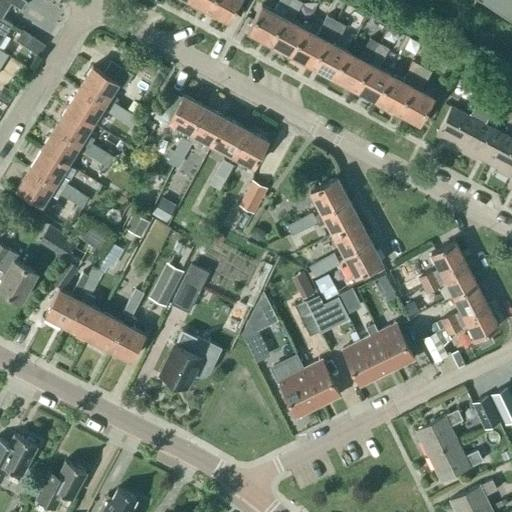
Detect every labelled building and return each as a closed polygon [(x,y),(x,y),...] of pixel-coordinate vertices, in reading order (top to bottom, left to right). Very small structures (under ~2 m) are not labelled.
[(0,0),(0,16),(1,18),(1,17),(10,3),(20,9),(26,0),(25,0),(0,0)] [(190,0),(207,9),(212,0),(190,0)] [(229,21),(240,0),(212,0),(207,9),(229,21)] [(291,0),(279,0),(274,10),(261,4),(247,31),(269,42),(291,0)] [(290,54),(304,27),(292,20),(302,2),(298,0),(291,0),(269,42),(290,54)] [(511,0),(486,0),(511,13),(511,0)] [(336,20),(327,15),(317,34),(304,27),(290,54),(311,66),(336,20)] [(0,16),(0,42),(12,23),(1,17),(1,18),(0,16)] [(333,77),(347,50),(336,44),(345,25),(336,20),(311,66),(333,77)] [(370,36),(380,41),(388,26),(378,21),(370,36)] [(22,29),(15,40),(21,44),(28,34),(22,29)] [(379,42),(370,37),(360,57),(347,50),(333,77),(354,89),(379,42)] [(376,100),(390,73),(378,67),(388,47),(379,42),(354,89),(376,100)] [(114,102),(114,101),(118,96),(111,92),(117,82),(124,86),(132,73),(111,60),(103,72),(92,65),(80,86),(105,102),(111,105),(114,102)] [(143,60),(137,70),(140,72),(142,70),(144,72),(149,64),(143,60)] [(422,66),(413,60),(403,80),(390,73),(376,100),(397,112),(422,66)] [(419,124),(434,97),(421,90),(431,71),(422,66),(397,112),(419,124)] [(140,81),(129,98),(139,104),(150,87),(140,81)] [(2,86),(0,89),(0,98),(6,102),(12,92),(2,86)] [(105,102),(80,86),(67,106),(92,122),(105,102)] [(183,93),(169,120),(190,131),(204,105),(183,93)] [(114,102),(111,105),(108,111),(131,127),(138,117),(114,102)] [(190,131),(185,139),(191,142),(195,144),(199,136),(211,142),(225,116),(204,105),(190,131)] [(445,143),(460,151),(483,109),(475,105),(469,116),(451,106),(436,134),(447,140),(445,143)] [(54,127),(79,143),(86,147),(89,141),(92,137),(85,133),(92,122),(67,106),(54,127)] [(490,113),(483,109),(460,151),(475,159),(477,156),(487,162),(502,133),(484,124),(490,113)] [(246,127),(225,116),(211,142),(232,154),(246,127)] [(79,143),(54,127),(42,147),(67,162),(79,143)] [(253,165),(267,139),(246,127),(232,154),(253,165)] [(511,138),(502,133),(487,162),(498,167),(496,170),(510,178),(511,178),(511,177),(511,138)] [(181,136),(174,149),(184,154),(184,153),(191,142),(185,139),(181,136)] [(86,147),(83,151),(95,159),(101,149),(89,141),(86,147)] [(67,162),(42,147),(29,167),(61,187),(64,182),(66,177),(60,173),(67,162)] [(101,149),(95,159),(107,166),(113,156),(101,149)] [(174,149),(167,161),(177,167),(184,154),(174,149)] [(222,158),(215,171),(226,177),(233,164),(222,158)] [(58,192),(61,187),(29,167),(16,187),(42,203),(48,192),(55,197),(58,192)] [(208,183),(219,189),(226,177),(215,171),(208,183)] [(336,176),(310,190),(321,211),(347,198),(336,176)] [(237,204),(253,213),(267,187),(251,179),(237,204)] [(61,187),(58,192),(70,199),(76,190),(64,182),(61,187)] [(76,190),(70,199),(82,207),(88,198),(76,190)] [(160,196),(151,213),(166,221),(175,204),(160,196)] [(313,216),(316,223),(317,225),(326,221),(332,233),(358,219),(347,198),(321,211),(321,212),(313,216)] [(133,212),(124,228),(139,237),(148,221),(133,212)] [(300,218),(299,218),(304,229),(316,223),(313,216),(312,214),(311,212),(300,218)] [(299,218),(286,224),(291,234),(304,229),(299,218)] [(90,219),(83,232),(101,241),(108,229),(90,219)] [(344,254),(370,240),(358,219),(332,233),(344,254)] [(251,230),(250,232),(251,237),(257,241),(261,239),(263,237),(264,235),(263,231),(257,227),(253,228),(251,230)] [(213,229),(208,239),(218,244),(223,234),(213,229)] [(67,236),(56,252),(67,258),(77,242),(67,236)] [(355,275),(381,261),(370,240),(344,254),(355,275)] [(431,269),(418,276),(422,284),(465,262),(454,240),(430,252),(438,267),(432,270),(431,269)] [(3,254),(7,249),(0,242),(0,268),(6,271),(0,282),(0,290),(20,301),(36,271),(13,259),(3,254)] [(333,252),(321,259),(326,269),(339,262),(333,252)] [(62,287),(76,266),(64,258),(50,279),(62,287)] [(314,276),(326,269),(321,259),(308,266),(314,276)] [(164,306),(183,270),(166,261),(148,297),(164,306)] [(190,262),(170,303),(188,312),(208,271),(190,262)] [(445,281),(452,295),(476,283),(465,262),(422,284),(426,292),(439,285),(438,284),(445,281)] [(102,270),(94,266),(88,277),(96,281),(102,270)] [(385,274),(373,280),(378,291),(390,285),(385,274)] [(66,325),(84,291),(89,294),(96,281),(88,277),(87,276),(80,287),(75,285),(71,294),(59,288),(45,314),(66,325)] [(440,318),(444,326),(487,304),(476,283),(452,295),(460,309),(453,313),(453,312),(440,318)] [(134,286),(128,299),(138,304),(145,291),(134,286)] [(310,286),(298,292),(301,298),(313,292),(310,286)] [(350,287),(336,294),(337,295),(343,307),(356,301),(350,287)] [(262,289),(248,319),(254,331),(257,329),(277,320),(262,289)] [(66,325),(87,337),(101,310),(90,304),(94,296),(89,294),(84,291),(66,325)] [(318,293),(304,300),(319,330),(320,331),(333,325),(322,303),(318,293)] [(304,299),(294,305),(309,335),(319,330),(304,300),(304,299)] [(413,300),(402,306),(408,316),(418,311),(413,300)] [(487,331),(498,326),(487,304),(444,326),(448,334),(461,327),(460,326),(466,323),(474,338),(476,337),(481,347),(492,341),(487,331)] [(108,348),(122,321),(101,310),(87,337),(108,348)] [(126,314),(122,321),(108,348),(130,359),(144,333),(131,326),(135,319),(126,314)] [(369,335),(360,339),(377,376),(395,367),(377,331),(373,322),(365,326),(369,335)] [(396,322),(377,331),(395,367),(413,358),(396,322)] [(196,330),(186,326),(184,330),(181,329),(159,375),(185,387),(192,373),(196,375),(200,375),(205,374),(208,371),(220,347),(193,334),(196,330)] [(445,353),(438,339),(444,336),(440,328),(422,336),(433,359),(445,353)] [(377,376),(360,339),(341,348),(359,385),(377,376)] [(339,395),(321,358),(303,367),(321,404),(339,395)] [(296,416),(321,404),(303,367),(278,379),(296,416)] [(490,393),(504,423),(511,419),(511,399),(506,386),(490,393)] [(487,395),(471,402),(484,428),(499,420),(487,395)] [(415,429),(428,455),(457,440),(450,425),(462,419),(457,409),(445,415),(445,414),(415,429)] [(26,439),(14,433),(8,443),(0,438),(0,480),(7,467),(21,474),(36,444),(33,443),(34,441),(27,437),(26,439)] [(470,466),(482,460),(477,449),(465,455),(457,440),(428,455),(440,480),(470,466)] [(55,508),(62,493),(72,497),(86,470),(65,460),(58,474),(49,470),(35,498),(55,508)] [(449,499),(455,511),(487,511),(492,510),(484,495),(496,489),(491,478),(479,484),(449,499)] [(106,495),(97,511),(128,511),(136,497),(117,487),(111,498),(106,495)]
